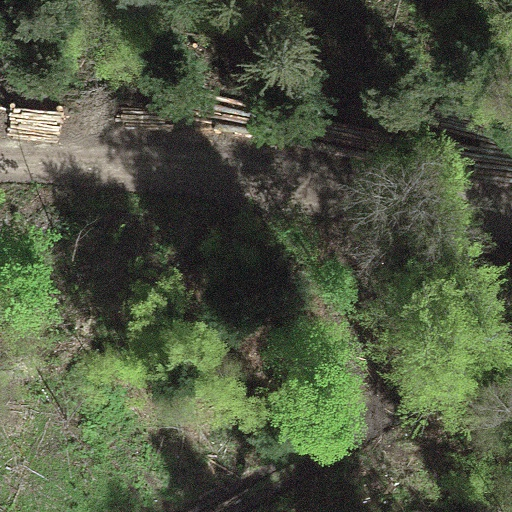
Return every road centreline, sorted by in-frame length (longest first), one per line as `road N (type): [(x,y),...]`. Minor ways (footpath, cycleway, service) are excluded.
road 1 (track): [(0,168),(178,175),(511,220)]
road 2 (track): [(511,365),(300,447),(207,511)]
